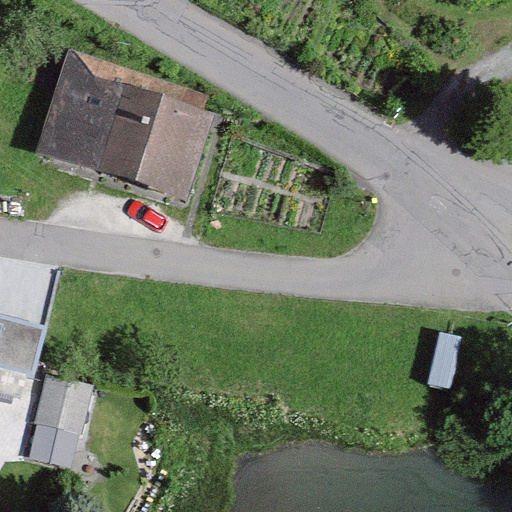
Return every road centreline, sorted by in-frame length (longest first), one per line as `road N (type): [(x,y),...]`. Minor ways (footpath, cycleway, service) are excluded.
road 1 (residential): [(455,221),(434,248),(397,270),(335,280),(0,232)]
road 2 (residential): [(127,0),(410,175),(455,221)]
